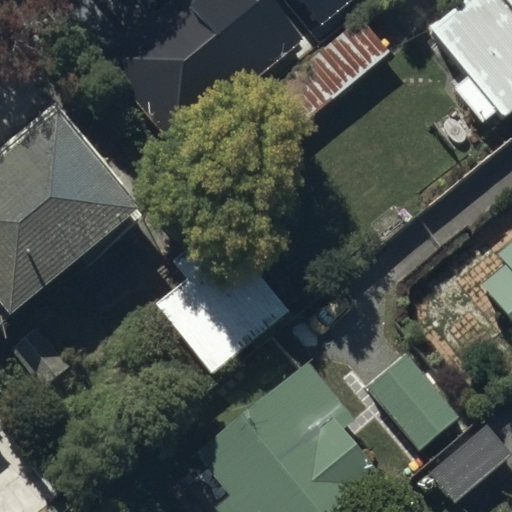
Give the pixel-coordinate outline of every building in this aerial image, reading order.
[(464,73),(450,85),(479,119),(493,107),(500,116),(511,106),(511,0),(456,0),(425,27),(464,73)] [(276,144),(387,49),(357,14),(246,110),(276,144)] [(254,79),(198,15),(120,83),(175,147),(254,79)] [(0,316),(137,199),(51,99),(0,143),(0,316)] [(184,275),(152,300),(209,372),(288,308),(220,223),(173,261),(184,275)] [(479,279),(511,320),(511,238),(497,251),(503,259),(479,279)] [(457,415),(404,351),(363,386),(417,449),(457,415)] [(304,358),(193,446),(227,489),(211,502),(218,511),(327,511),(362,485),(352,473),(368,460),(338,423),(349,414),(304,358)] [(511,451),(484,420),(424,471),(451,503),(511,451)]
